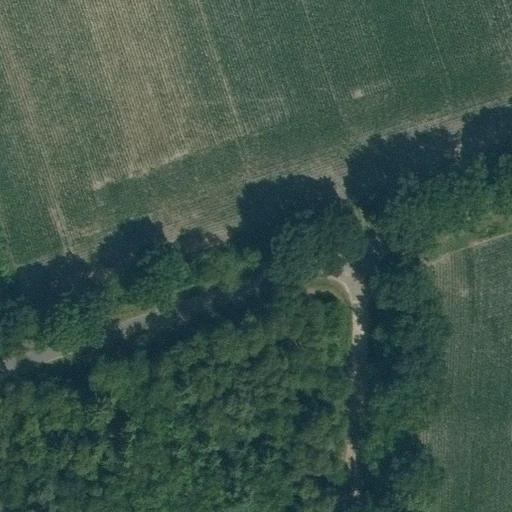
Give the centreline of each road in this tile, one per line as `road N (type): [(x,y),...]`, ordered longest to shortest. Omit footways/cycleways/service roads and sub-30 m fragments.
road 1 (unclassified): [(511,202),(0,368)]
road 2 (track): [(366,249),(351,511)]
